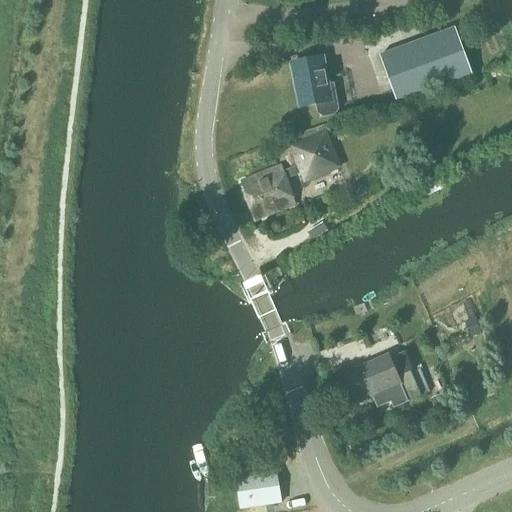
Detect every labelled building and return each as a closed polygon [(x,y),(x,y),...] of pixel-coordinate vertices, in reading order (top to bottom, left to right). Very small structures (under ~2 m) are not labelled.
[(456,29),(381,57),(399,106),(474,78),(456,29)] [(328,87),(323,61),(323,60),(292,66),(293,66),(301,108),(301,109),(317,106),(319,115),(324,119),(335,116),(339,111),(334,86),(328,87)] [(305,184),(343,169),(328,132),(290,147),(305,184)] [(256,220),(298,203),(284,167),(241,184),(256,220)] [(314,242),(329,233),(323,225),(309,235),(314,242)] [(389,356),(346,375),(358,403),(373,397),(378,409),(392,403),(394,410),(410,403),(409,402),(422,397),(412,373),(398,378),(389,356)] [(241,511),(281,506),(276,474),(236,480),(241,511)]
